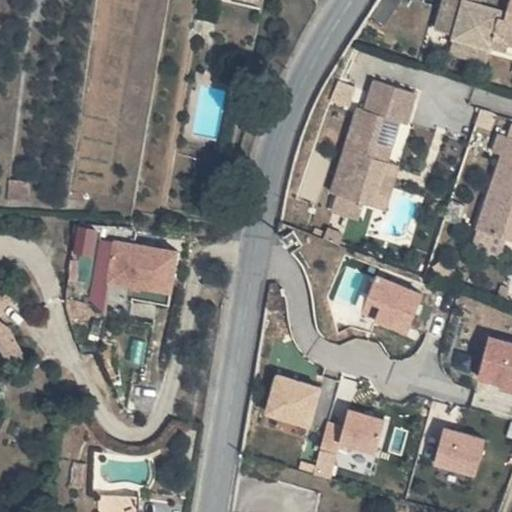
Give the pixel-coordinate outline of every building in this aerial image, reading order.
[(511,0),(419,0),(417,9),(437,16),(436,20),(468,29),(470,24),(484,29),(482,33),(504,40),(511,13),(511,0)] [(468,29),(436,20),(431,35),(463,45),(468,29)] [(390,74),(350,63),(342,92),(335,90),(309,177),(351,189),(360,156),(349,153),(353,140),(364,143),(376,103),(381,104),(390,74)] [(505,126),(478,117),(471,138),(480,141),(455,213),(486,223),(493,203),(504,206),(511,184),(511,180),(511,150),(499,146),(505,126)] [(364,143),(353,140),(349,153),(360,156),(364,143)] [(511,204),(511,184),(504,206),(493,203),(486,223),(504,228),(511,204)] [(332,222),(314,215),(309,225),(328,233),(332,222)] [(157,259),(93,248),(86,289),(151,300),(157,259)] [(378,270),(369,297),(384,302),(377,320),(411,332),(427,287),(378,270)] [(0,356),(12,349),(0,332),(0,356)] [(480,380),(511,384),(511,336),(488,333),(480,380)] [(314,425),(326,382),(278,370),(267,412),(314,425)] [(347,423),(328,419),(317,472),(334,475),(341,441),(382,449),(390,413),(351,405),(347,423)] [(479,473),(490,433),(447,422),(437,462),(479,473)] [(344,443),(339,461),(377,470),(381,452),(344,443)] [(57,465),(46,461),(41,482),(53,485),(57,465)] [(71,511),(114,511),(115,496),(72,496),(71,511)]
